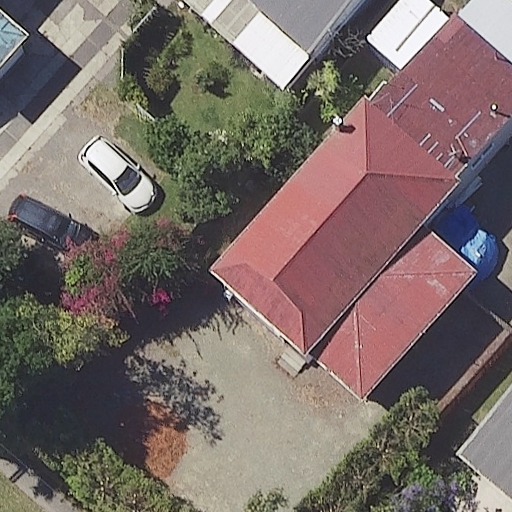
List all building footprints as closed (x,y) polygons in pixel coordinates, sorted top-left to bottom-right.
[(383,0),(222,0),(315,80),(383,0)] [(437,0),(466,25),(488,0),(437,0)] [(414,11),(373,58),(404,85),(445,38),(414,11)] [(511,142),(511,86),(458,38),(371,135),(452,209),(511,142)] [(357,127),(205,302),(359,435),(478,297),(428,254),(461,216),(370,139),(357,127)] [(511,511),(511,417),(457,481),(493,511),(511,511)]
